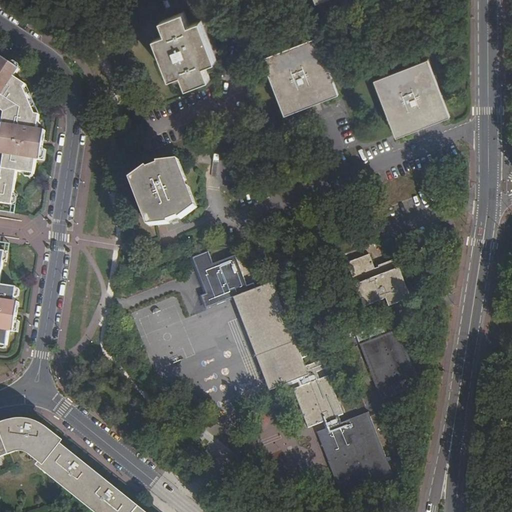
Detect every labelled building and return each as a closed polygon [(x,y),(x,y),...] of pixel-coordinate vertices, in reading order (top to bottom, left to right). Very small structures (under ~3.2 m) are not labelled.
[(176,69),(169,71),(171,77),(178,75),(183,89),(206,80),(200,66),(210,62),(207,56),(202,58),(191,32),(197,29),(194,22),(185,26),(180,12),(158,20),(163,35),(156,37),(159,44),(165,41),(176,69)] [(202,58),(207,56),(197,29),(191,32),(202,58)] [(159,44),(169,71),(176,69),(165,41),(159,44)] [(274,59),(266,62),(274,81),(279,79),(283,89),(278,91),(285,111),(293,108),(293,110),(327,96),(326,94),(334,91),(326,72),(320,75),(316,65),(322,63),(314,43),(306,46),(306,45),(274,57),(274,59)] [(0,204),(10,206),(15,172),(33,175),(35,161),(40,161),(44,131),(37,129),(39,115),(36,115),(23,91),(25,88),(13,79),(18,71),(0,57),(0,112),(2,115),(0,131),(0,156),(2,157),(0,170),(0,204)] [(398,132),(406,129),(407,131),(440,118),(439,116),(445,114),(438,95),(432,97),(428,86),(434,84),(427,65),(420,68),(419,66),(386,79),(387,80),(379,83),(387,102),(393,100),(397,111),(391,113),(398,132)] [(136,188),(149,222),(152,221),(155,229),(170,228),(168,224),(179,220),(180,224),(191,215),(188,207),(191,205),(178,171),(174,173),(171,165),(158,167),(159,170),(149,174),(147,170),(136,179),(139,187),(136,188)] [(211,260),(206,248),(190,254),(204,290),(198,292),(203,305),(231,294),(254,285),(251,280),(245,283),(233,252),(211,260)] [(0,252),(0,346),(9,347),(11,333),(16,334),(20,305),(16,304),(18,289),(0,286),(0,285),(5,254),(0,252)] [(367,306),(390,296),(393,305),(416,296),(401,257),(378,265),(373,253),(350,262),(367,306)] [(326,427),(322,429),(333,459),(328,461),(341,495),(393,475),(369,411),(334,424),(331,417),(341,413),(326,372),(317,376),(314,369),(323,366),(320,356),(304,362),(272,278),(254,285),(231,294),(267,388),(289,380),(306,427),(324,420),(326,427)] [(360,342),(372,373),(377,371),(382,387),(378,389),(382,398),(422,383),(418,373),(412,375),(410,367),(415,365),(401,326),(360,342)] [(418,373),(415,365),(410,367),(412,375),(418,373)] [(377,371),(372,373),(378,389),(382,387),(377,371)] [(4,426),(0,427),(0,430),(8,451),(16,448),(19,447),(23,447),(28,448),(31,450),(34,451),(46,461),(47,459),(60,470),(58,473),(71,483),(74,480),(96,498),(93,501),(107,511),(113,511),(114,511),(147,511),(60,442),(62,440),(50,431),(45,428),(40,426),(36,425),(32,424),(27,423),(21,423),(15,423),(10,424),(4,426)] [(333,459),(322,429),(316,431),(328,461),(333,459)] [(0,430),(0,456),(4,455),(3,452),(8,451),(0,430)]
